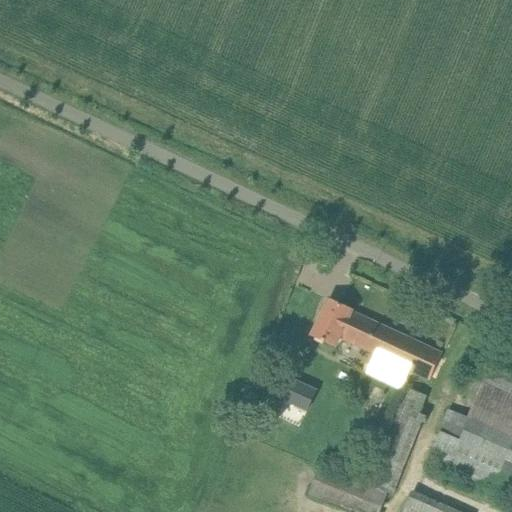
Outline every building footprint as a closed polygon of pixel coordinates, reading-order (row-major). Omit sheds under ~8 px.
[(321,318),(312,337),(333,347),(337,338),(374,355),(410,372),(429,381),(434,372),(442,353),(351,312),(352,310),(330,300),(321,318)] [(511,373),(474,357),(462,384),(479,391),(467,418),(448,410),(432,450),(445,455),(440,468),(511,497),(511,373)] [(294,375),(284,398),(308,409),(318,386),(294,375)] [(309,494),(357,511),(379,511),(387,492),(393,495),(422,421),(426,423),(432,408),(422,404),(426,396),(406,388),(368,483),(320,464),(309,494)] [(403,511),(462,511),(413,491),(403,511)]
